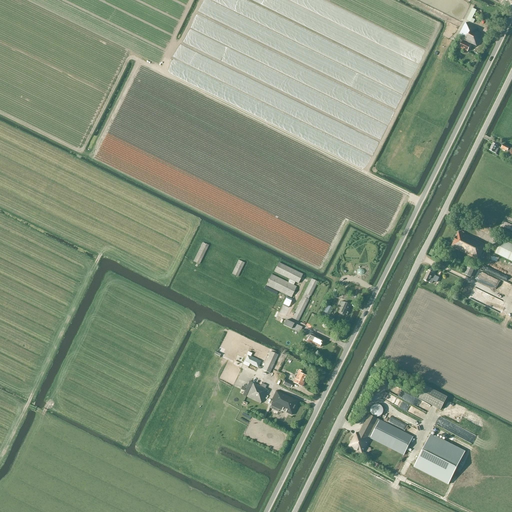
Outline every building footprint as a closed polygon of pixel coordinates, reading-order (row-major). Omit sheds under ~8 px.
[(475,20),(472,18),(476,10),(473,8),(467,20),(473,23),(475,20)] [(476,32),(478,28),(466,23),(457,37),(468,42),(467,43),(463,41),(459,48),(467,52),(468,51),(469,50),(470,49),(469,47),(470,45),(471,45),(472,44),(476,46),(482,35),(476,32)] [(500,149),(505,151),(505,150),(507,151),(509,147),(504,145),(504,144),(501,142),(500,144),(502,145),(501,148),(500,147),(499,148),(500,149)] [(489,150),(494,153),(496,154),(499,148),(499,147),(497,146),(492,143),(489,150)] [(464,234),(461,233),(458,232),(451,247),(478,260),(486,245),(464,234)] [(511,244),(502,240),(495,253),(511,261),(511,244)] [(203,243),(193,261),(199,264),(209,245),(203,243)] [(239,260),(232,274),(238,277),(245,263),(239,260)] [(298,284),(303,274),(279,262),(274,272),(298,284)] [(468,265),(464,274),(471,277),(475,268),(468,265)] [(423,280),(432,284),(435,277),(432,276),(433,273),(428,270),(423,280)] [(291,298),(297,287),(271,274),(266,285),(291,298)] [(308,299),(310,296),(317,281),(312,279),(304,293),(301,300),(292,318),(297,321),(308,300),(308,299)] [(341,306),(338,314),(344,317),(350,305),(341,301),(340,305),(341,306)] [(327,320),(330,315),(328,315),(332,307),(327,304),(320,317),(324,318),(327,320)] [(283,325),(291,329),(294,324),(286,320),(283,325)] [(294,324),(291,329),(300,333),(303,327),(294,323),(294,324)] [(313,339),(311,343),(320,347),(323,341),(317,338),(318,337),(315,335),(315,336),(311,334),(310,338),(313,339)] [(278,355),(271,352),(262,370),(270,373),(278,355)] [(247,355),(244,362),(258,368),(261,361),(247,355)] [(304,382),(303,382),(306,376),(301,374),(302,371),(299,370),(297,374),(293,382),(302,387),(304,382)] [(262,399),(263,400),(268,390),(265,388),(266,385),(262,383),(260,386),(253,383),(246,397),(260,403),(261,403),(262,399)] [(435,391),(432,389),(425,386),(418,398),(429,403),(432,405),(441,410),(447,397),(435,391)] [(272,401),(270,406),(292,415),(298,401),(276,391),(271,401),(272,401)] [(381,406),(380,405),(379,405),(378,405),(377,405),(376,405),(375,405),(374,405),(373,406),(372,406),(371,407),(371,408),(371,409),(370,410),(370,411),(371,413),(371,414),(372,415),(373,416),(374,417),(375,417),(376,417),(377,417),(378,417),(379,417),(380,416),(381,416),(382,415),(382,414),(383,413),(383,412),(383,411),(383,410),(383,409),(382,408),(382,407),(381,406)] [(369,443),(370,440),(368,438),(368,437),(404,455),(413,437),(369,415),(359,434),(357,432),(356,433),(354,436),(348,447),(362,454),(363,454),(364,454),(369,443)] [(466,452),(431,435),(415,467),(450,484),(466,452)]
